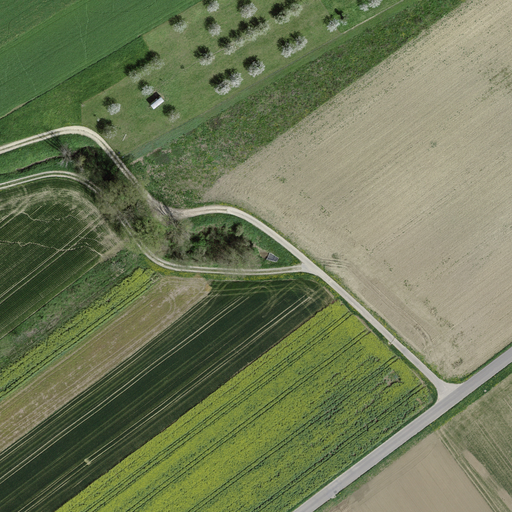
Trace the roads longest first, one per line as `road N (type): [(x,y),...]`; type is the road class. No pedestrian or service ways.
road 1 (track): [(314,266),(242,214),(175,213),(150,199),(95,136),(75,129),(0,150)]
road 2 (track): [(314,266),(177,267),(145,250),(78,177),(63,172),(0,185)]
road 3 (tertiary): [(511,355),(305,511)]
road 4 (track): [(451,399),(314,266)]
